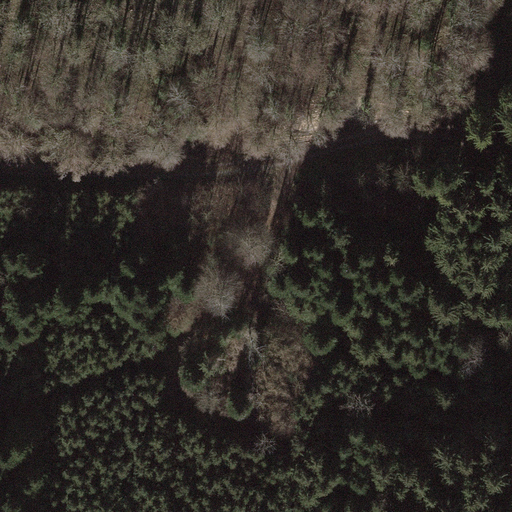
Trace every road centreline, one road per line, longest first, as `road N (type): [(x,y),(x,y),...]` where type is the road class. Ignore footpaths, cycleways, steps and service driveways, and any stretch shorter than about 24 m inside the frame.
road 1 (track): [(511,140),(383,132),(305,160),(174,175),(0,174)]
road 2 (track): [(305,160),(272,208),(253,269),(256,311),(283,332),(363,359),(511,386)]
